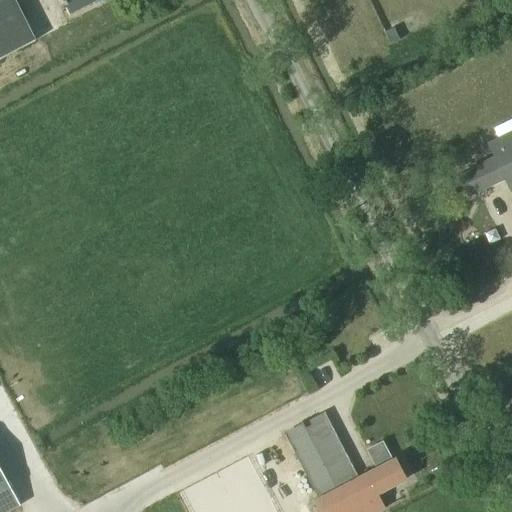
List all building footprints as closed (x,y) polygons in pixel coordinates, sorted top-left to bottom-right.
[(0,0),(0,58),(36,40),(15,0),(0,0)] [(64,0),(71,13),(94,0),(64,0)] [(390,43),(399,39),(394,28),(385,32),(390,43)] [(511,131),(488,143),(494,156),(460,173),(470,194),(505,177),(511,190),(511,189),(511,131)] [(233,392),(148,440),(163,465),(248,418),(233,392)] [(358,477),(324,412),(284,433),(319,498),(314,501),(319,511),(375,511),(385,507),(378,493),(407,478),(395,457),(358,477)] [(219,511),(261,511),(233,456),(199,473),(219,511)] [(0,511),(5,511),(20,505),(0,467),(0,511)]
